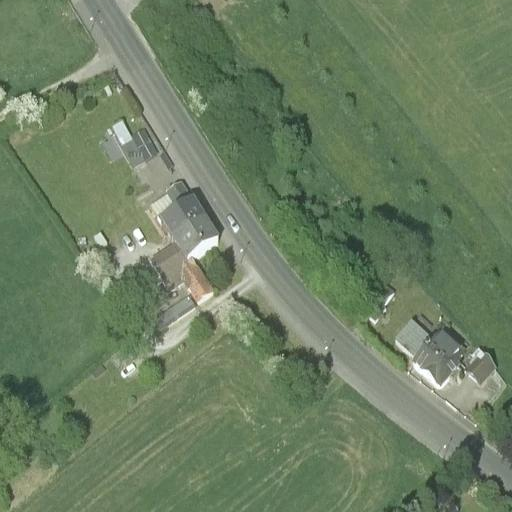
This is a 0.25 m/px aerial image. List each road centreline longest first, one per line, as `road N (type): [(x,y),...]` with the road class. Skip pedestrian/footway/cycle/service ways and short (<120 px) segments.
road 1 (secondary): [(97,0),(298,305),(511,487)]
road 2 (track): [(0,117),(126,48)]
